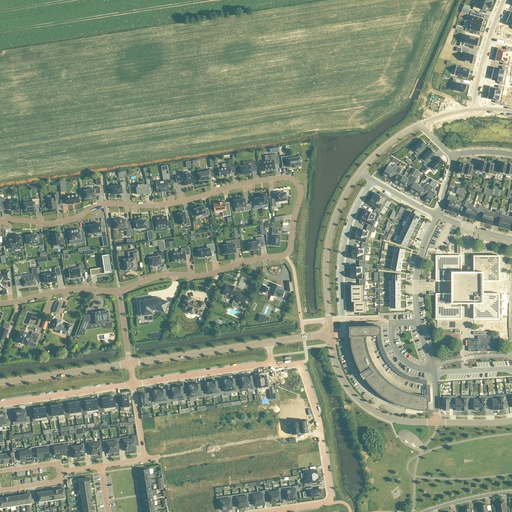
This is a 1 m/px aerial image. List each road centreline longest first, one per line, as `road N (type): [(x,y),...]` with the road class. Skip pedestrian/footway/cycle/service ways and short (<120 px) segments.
road 1 (residential): [(0,222),(61,222),(106,204),(177,203),(285,178),(300,193),(285,255)]
road 2 (residential): [(330,334),(327,246),(360,171)]
road 3 (residential): [(285,255),(119,291)]
road 4 (residential): [(372,181),(344,238),(343,332)]
road 5 (unclassified): [(330,334),(341,377),(358,401),(386,418),(436,423)]
road 6 (residential): [(432,368),(415,295),(436,216)]
road 7 (unclassified): [(129,363),(268,342)]
road 8 (residential): [(133,384),(271,363)]
road 9 (residential): [(0,404),(133,384)]
road 10 (unclassified): [(0,383),(129,363)]
road 11 (residential): [(320,433),(330,502),(270,511)]
road 12 (residential): [(343,332),(351,368),(369,393),(402,412),(421,410)]
road 13 (residential): [(119,291),(65,290),(0,303)]
